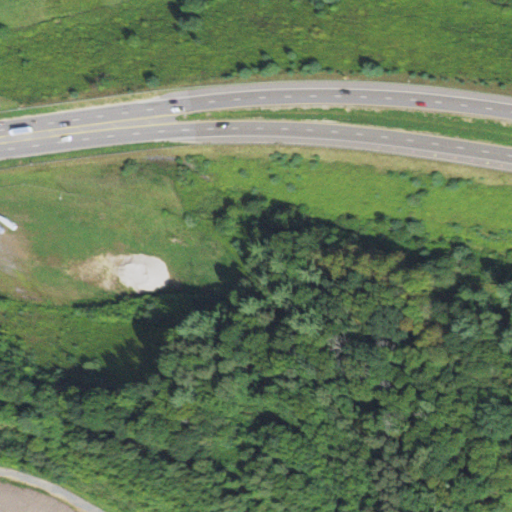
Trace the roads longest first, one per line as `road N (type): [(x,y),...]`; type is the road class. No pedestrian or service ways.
road 1 (trunk): [(511,110),(290,94),(207,101),(120,124)]
road 2 (trunk): [(120,124),(369,135),(511,154)]
road 3 (trunk): [(0,139),(120,124)]
